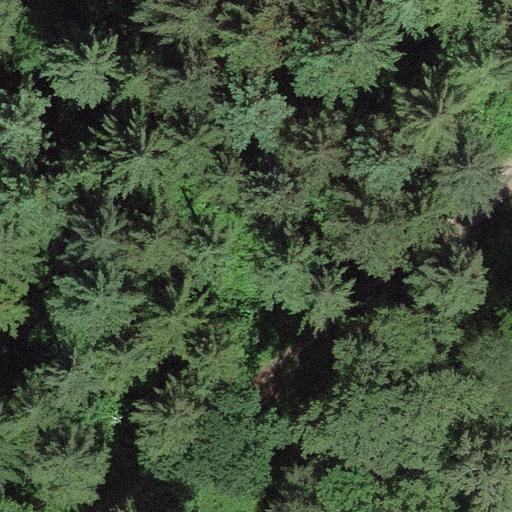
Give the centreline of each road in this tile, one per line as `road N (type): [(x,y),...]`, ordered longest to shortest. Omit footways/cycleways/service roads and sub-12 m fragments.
road 1 (track): [(511,147),(130,511)]
road 2 (track): [(493,511),(219,434)]
